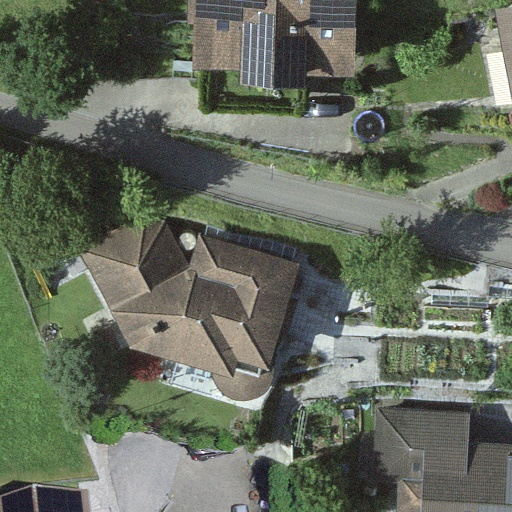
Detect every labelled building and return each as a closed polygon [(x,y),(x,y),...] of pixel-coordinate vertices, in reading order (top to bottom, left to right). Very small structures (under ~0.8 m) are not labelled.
[(355,0),(196,0),(194,47),(354,52),(355,0)] [(511,0),(498,3),(511,68),(511,0)] [(301,248),(200,221),(190,253),(169,214),(144,208),(81,242),(132,331),(214,355),(212,367),(216,374),(221,382),(229,388),(236,392),(245,393),(255,390),(264,385),(272,377),(275,368),(275,361),(274,354),(281,326),(290,328),(299,291),(291,289),(301,248)] [(109,317),(93,324),(104,346),(120,338),(109,317)] [(511,511),(511,436),(470,434),(471,408),(381,403),(377,472),(401,473),(398,509),(420,510),(420,511),(511,511)] [(0,511),(90,511),(89,498),(0,507),(0,511)]
